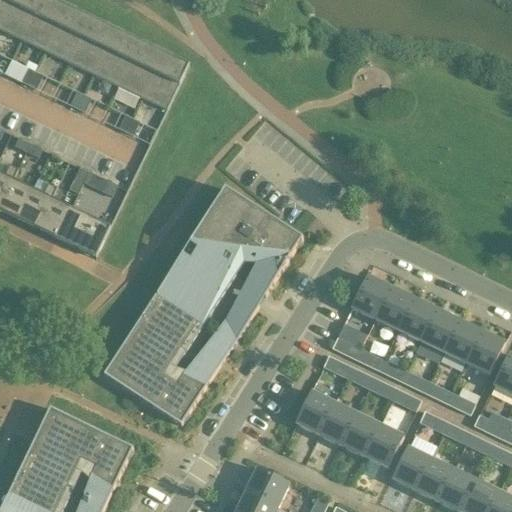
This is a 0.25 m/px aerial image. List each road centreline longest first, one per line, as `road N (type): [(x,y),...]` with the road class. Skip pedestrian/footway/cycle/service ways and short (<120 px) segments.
road 1 (residential): [(511,302),(369,236),(353,237),(177,511)]
road 2 (residential): [(145,161),(0,94)]
